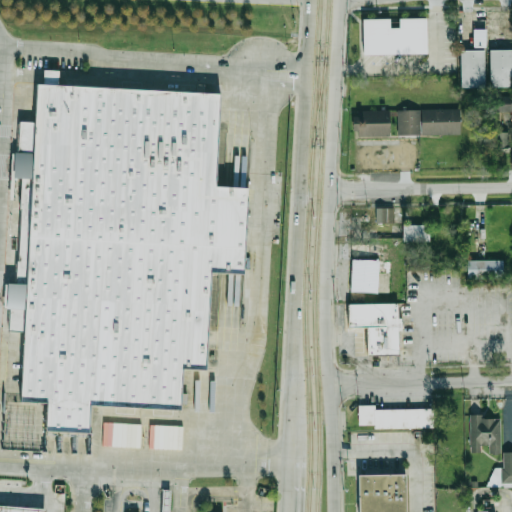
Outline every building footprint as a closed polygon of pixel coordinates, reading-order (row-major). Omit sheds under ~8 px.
[(363,55),(427,54),(426,18),(399,18),(399,28),(390,28),(390,19),(363,19),(363,55)] [(486,47),(486,29),(473,29),(473,47),(486,47)] [(493,49),(511,48),(511,88),(493,88),(493,49)] [(463,49),(488,49),(488,88),(464,88),(463,49)] [(43,84),(58,85),(59,71),(44,70),(43,84)] [(220,94),(37,85),(35,122),(19,121),(18,152),(13,152),(12,178),(22,179),(17,284),(6,283),(4,308),(10,309),(9,330),(24,331),(20,402),(47,403),(46,432),(89,434),(90,405),(180,410),(182,369),(205,370),(210,273),(243,274),(247,188),(215,186),(220,94)] [(511,95),(494,96),(495,111),(511,110),(511,95)] [(399,106),(421,105),(422,130),(400,130),(400,112),(399,106)] [(462,105),(462,129),(424,130),(424,106),(462,105)] [(358,107),(391,106),(391,107),(391,112),(392,132),(359,132),(358,107)] [(511,132),(495,132),(495,153),(511,153),(511,132)] [(376,223),(394,223),(394,207),(376,208),(376,223)] [(403,241),(429,242),(430,225),(403,225),(403,241)] [(354,260),(380,260),(379,292),(354,291),(354,260)] [(469,260),(505,260),(505,280),(470,281),(469,260)] [(209,316),(217,317),(217,299),(209,299),(209,316)] [(351,303),(399,302),(400,354),(371,354),(370,327),(351,327),(351,303)] [(361,404),(376,404),(376,409),(376,424),(361,424),(361,404)] [(376,409),(431,409),(431,427),(376,427),(376,424),(376,409)] [(471,416),(471,452),(487,452),(487,454),(501,454),(501,416),(471,416)] [(511,452),(503,452),(503,468),(493,468),(494,484),(511,484),(511,487),(511,486),(511,452)] [(358,511),(358,474),(407,474),(407,511),(358,511)] [(169,511),(170,490),(162,489),(161,511),(169,511)]
